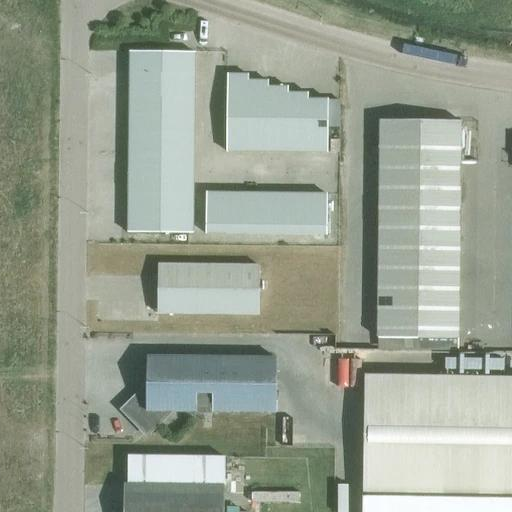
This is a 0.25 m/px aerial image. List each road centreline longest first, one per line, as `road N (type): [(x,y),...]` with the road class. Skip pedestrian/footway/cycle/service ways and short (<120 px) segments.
road 1 (unclassified): [(80,0),(69,511)]
road 2 (unclassified): [(511,77),(353,47),(210,0)]
